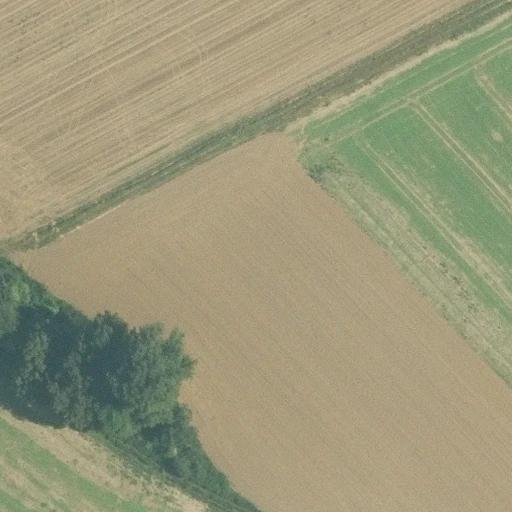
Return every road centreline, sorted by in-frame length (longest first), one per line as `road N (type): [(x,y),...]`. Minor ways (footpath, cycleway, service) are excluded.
road 1 (track): [(11,271),(61,259),(511,16)]
road 2 (track): [(215,511),(110,453),(0,367)]
